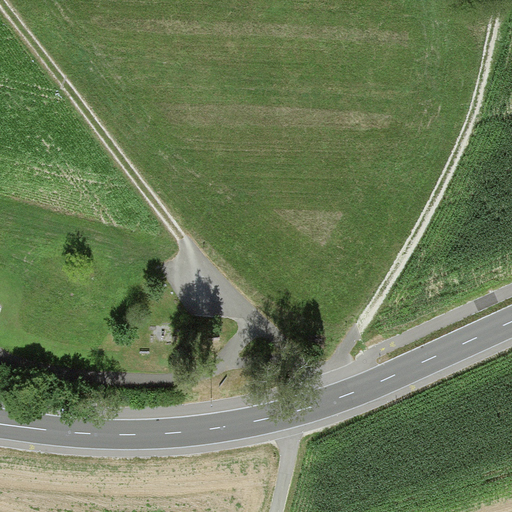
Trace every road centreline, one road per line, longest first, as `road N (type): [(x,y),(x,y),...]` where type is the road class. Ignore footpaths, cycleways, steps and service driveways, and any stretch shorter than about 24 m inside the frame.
road 1 (tertiary): [(511,321),(374,383),(215,427),(81,427),(0,417)]
road 2 (track): [(330,375),(441,184),(491,49),(497,0)]
road 3 (track): [(0,7),(183,240)]
